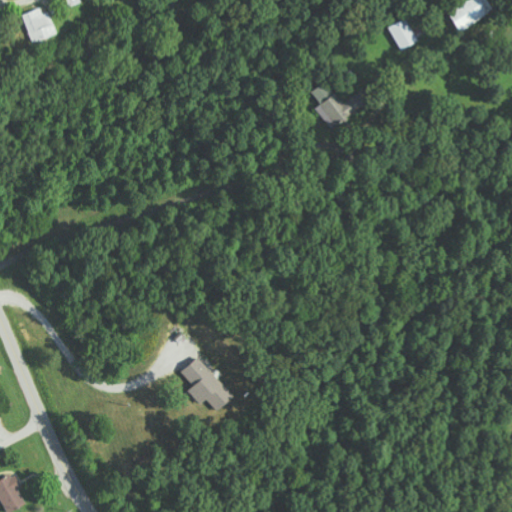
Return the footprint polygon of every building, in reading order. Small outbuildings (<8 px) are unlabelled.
[(24,15),(33,43),(57,35),(47,7),(24,15)] [(405,51),(422,41),(409,18),(392,28),(405,51)] [(331,128),(373,101),(366,90),(343,104),(329,83),(314,92),(323,106),(319,108),(331,128)] [(196,388),(195,389),(210,410),(225,399),(228,403),(234,398),(204,357),(184,372),(196,388)] [(0,483),(0,493),(1,493),(10,511),(13,511),(31,504),(17,475),(0,483)]
